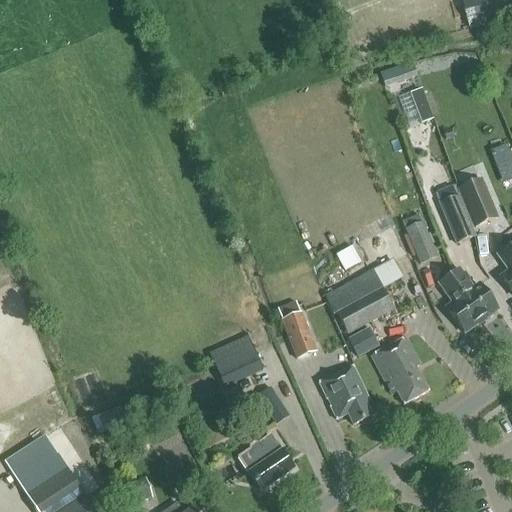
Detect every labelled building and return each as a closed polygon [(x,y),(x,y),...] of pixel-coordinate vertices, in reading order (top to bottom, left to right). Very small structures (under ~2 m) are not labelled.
[(511,19),(511,0),(462,0),(470,29),(511,19)] [(398,91),(393,75),(375,81),(381,97),(398,91)] [(433,121),(422,91),(410,95),(421,125),(433,121)] [(503,185),(511,181),(511,160),(506,147),(490,153),(503,185)] [(456,191),(473,230),(498,219),(482,180),(456,191)] [(438,204),(456,246),(475,238),(457,196),(456,196),(452,188),(436,195),(440,203),(438,204)] [(399,216),(420,266),(436,259),(416,209),(399,216)] [(511,246),(497,257),(509,273),(501,279),(511,294),(511,246)] [(458,271),(449,278),(480,322),(496,310),(478,286),(473,290),(458,271)] [(480,322),(449,278),(438,286),(452,305),(446,310),(464,334),(480,322)] [(382,290),(335,315),(347,337),(393,312),(382,290)] [(297,304),(288,307),(277,312),(296,360),(316,352),(297,304)] [(368,330),(348,341),(358,360),(378,349),(368,330)] [(247,338),(209,356),(224,389),(262,372),(247,338)] [(403,407),(428,394),(415,370),(420,367),(406,340),(370,359),(391,397),(396,394),(403,407)] [(353,426),(371,417),(364,404),(368,402),(352,369),(320,385),(336,419),(347,414),(353,426)] [(289,417),(270,389),(257,398),(275,426),(289,417)] [(259,493),(293,470),(271,438),(259,445),(256,444),(247,450),(249,452),(237,460),(259,493)] [(94,511),(84,497),(68,472),(26,497),(35,511),(94,511)] [(200,483),(194,474),(177,486),(183,495),(200,483)] [(145,480),(119,489),(126,509),(152,500),(145,480)]
